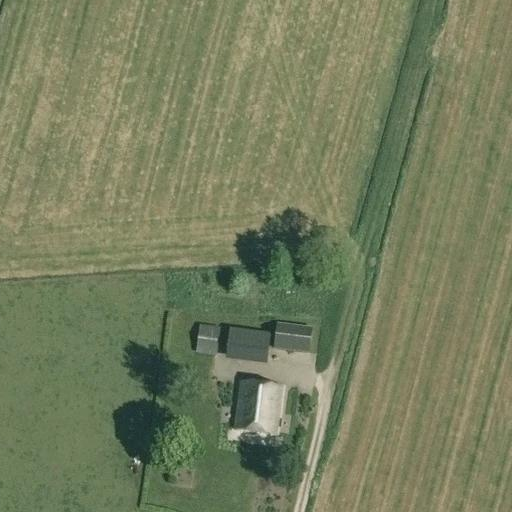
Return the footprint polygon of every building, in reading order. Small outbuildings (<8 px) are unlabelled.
[(251,275),(213,274),(213,297),(250,298),(251,275)] [(214,357),(218,329),(200,326),(196,355),(214,357)] [(311,330),(278,326),(275,350),(308,354),(311,330)] [(225,360),(265,367),(270,337),(231,330),(225,360)] [(281,389),(241,384),(235,432),(275,437),(281,389)]
